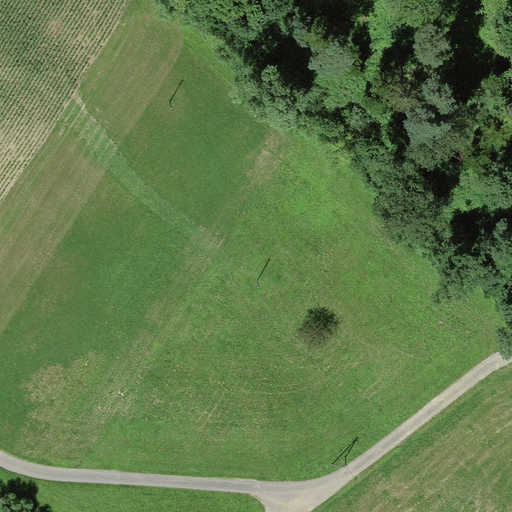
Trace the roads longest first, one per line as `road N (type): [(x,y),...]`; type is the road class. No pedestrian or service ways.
road 1 (track): [(295,511),(254,494),(34,477),(0,465)]
road 2 (unclassified): [(306,511),(511,358)]
